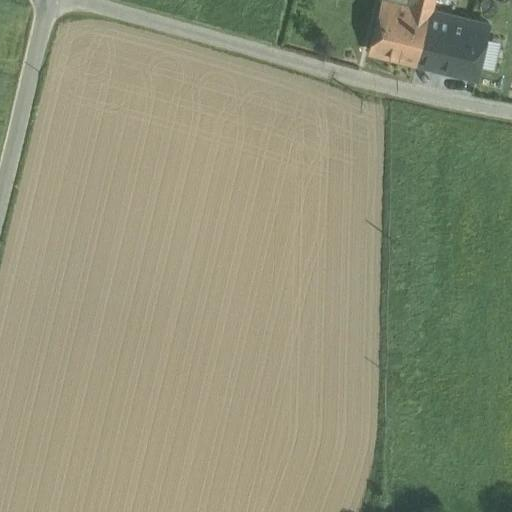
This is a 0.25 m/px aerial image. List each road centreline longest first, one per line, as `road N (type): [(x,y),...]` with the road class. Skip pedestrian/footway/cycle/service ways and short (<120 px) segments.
road 1 (unclassified): [(82,0),(345,76),(511,111)]
road 2 (unclassified): [(0,197),(47,0)]
